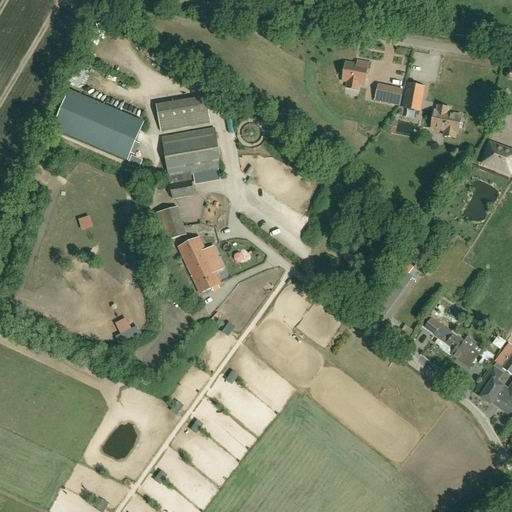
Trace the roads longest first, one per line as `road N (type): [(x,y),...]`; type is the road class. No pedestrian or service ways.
road 1 (track): [(152,205),(108,209),(120,298),(100,324),(40,296),(82,171),(113,188)]
road 2 (unclassified): [(511,56),(179,0)]
road 3 (residential): [(511,469),(469,406),(279,261)]
road 4 (track): [(291,270),(118,511)]
